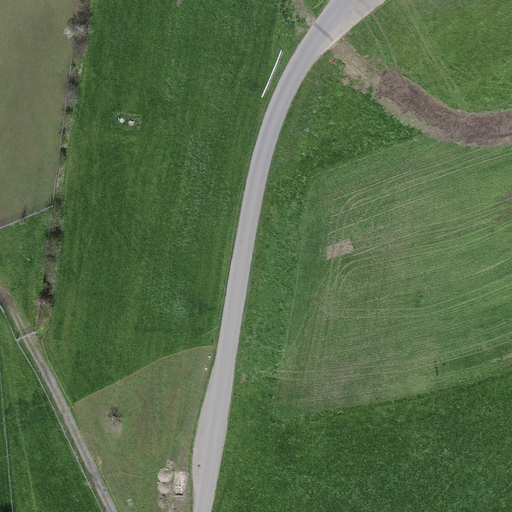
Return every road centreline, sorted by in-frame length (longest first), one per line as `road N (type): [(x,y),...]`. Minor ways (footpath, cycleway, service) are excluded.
road 1 (unclassified): [(205,511),(241,246),(282,106),(349,0)]
road 2 (track): [(0,268),(116,511)]
